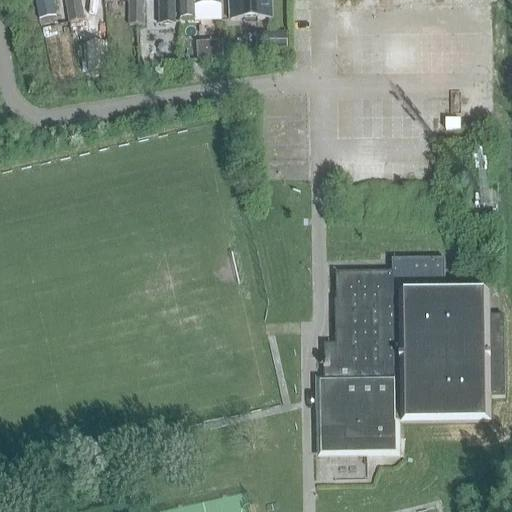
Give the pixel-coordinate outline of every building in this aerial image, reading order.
[(55,18),(50,0),(33,0),(38,22),(55,18)] [(79,0),(68,0),(63,1),(68,25),(83,22),(79,0)] [(135,0),(136,2),(159,2),(159,27),(174,27),(173,0),(135,0)] [(196,8),(220,6),(219,0),(180,0),(182,20),(197,19),(196,8)] [(228,0),(229,22),(272,21),(271,0),(228,0)] [(286,34),(265,34),(265,51),(286,51),(286,34)] [(197,63),(223,61),(221,42),(196,44),(197,63)] [(84,47),(85,74),(105,73),(104,46),(84,47)] [(391,262),(391,274),(336,275),(336,303),(335,303),(335,346),(324,346),(324,379),(319,379),(320,457),(395,456),(395,426),(396,426),(396,425),(490,423),(490,400),(504,399),(503,317),(489,318),(488,294),(444,294),(444,261),(391,262)]
